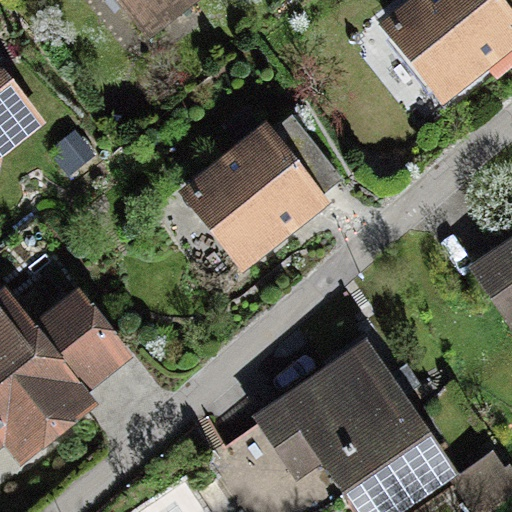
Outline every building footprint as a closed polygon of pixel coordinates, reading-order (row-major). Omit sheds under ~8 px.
[(116,0),(153,42),(202,0),(116,0)] [(408,0),(374,25),(439,113),(511,59),(511,37),(484,0),(408,0)] [(42,134),(0,89),(0,200),(4,201),(1,166),(42,134)] [(325,214),(256,130),(185,189),(254,272),(325,214)] [(511,239),(462,278),(510,341),(511,339),(511,239)] [(92,418),(0,313),(0,450),(24,477),(92,418)] [(358,353),(252,434),(299,495),(317,482),(340,511),(387,511),(446,467),(358,353)] [(511,468),(501,451),(458,479),(479,510),(511,487),(511,468)]
